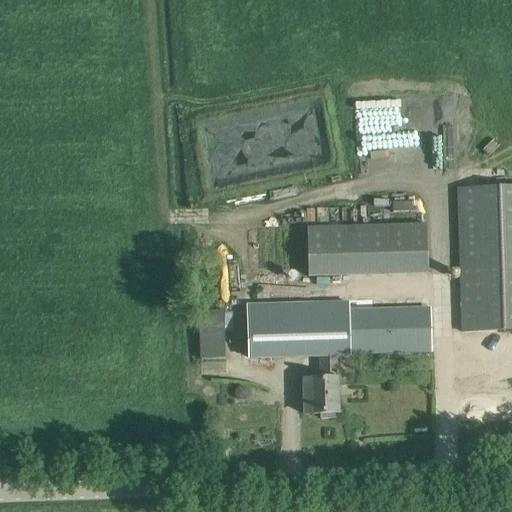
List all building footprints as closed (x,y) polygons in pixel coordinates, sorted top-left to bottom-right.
[(511,187),(459,189),(463,332),(511,330),(511,187)] [(427,225),(309,228),(310,278),(428,275),(427,225)] [(321,380),(337,381),(339,381),(338,356),(350,356),(350,354),(431,351),(429,311),(349,313),(349,308),(248,312),(249,358),(320,356),(321,380)] [(226,311),(201,311),(202,359),(226,359),(226,311)] [(337,381),(321,380),(304,381),(305,415),(338,414),(337,381)] [(239,400),(246,400),(250,396),(250,391),(246,388),(239,388),(235,391),(235,396),(239,400)]
